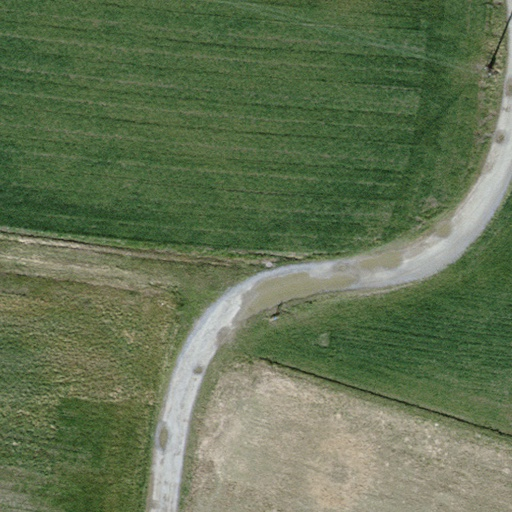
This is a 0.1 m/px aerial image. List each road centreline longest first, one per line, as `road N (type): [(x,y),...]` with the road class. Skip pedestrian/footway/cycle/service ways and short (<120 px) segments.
road 1 (track): [(511,125),(493,185),(461,237),(403,266),(260,289),(211,328),(180,391),(159,511)]
road 2 (track): [(0,249),(260,289)]
